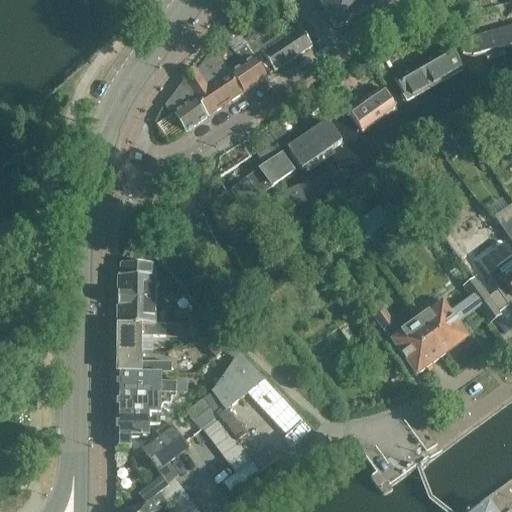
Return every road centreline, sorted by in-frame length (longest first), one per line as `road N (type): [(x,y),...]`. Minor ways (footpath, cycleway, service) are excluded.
road 1 (residential): [(425,0),(172,161),(148,165),(97,151)]
road 2 (residential): [(231,511),(343,430),(429,402),(511,345)]
road 3 (tertiary): [(97,151),(77,243),(73,471)]
road 4 (tertiary): [(190,0),(125,85),(97,151)]
